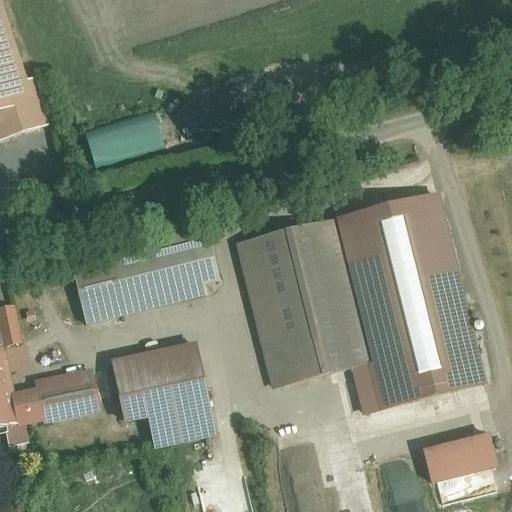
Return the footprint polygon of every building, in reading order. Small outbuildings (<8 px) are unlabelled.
[(0,0),(0,120),(36,109),(1,0),(0,0)] [(244,227),(281,389),(355,372),(318,210),(244,227)] [(192,244),(77,275),(90,324),(206,292),(192,244)] [(25,373),(7,292),(0,293),(0,432),(97,411),(90,380),(13,397),(9,376),(25,373)] [(200,370),(129,388),(144,452),(215,434),(200,370)]
